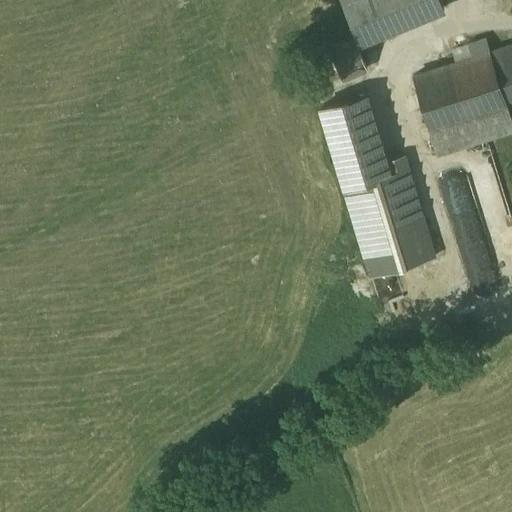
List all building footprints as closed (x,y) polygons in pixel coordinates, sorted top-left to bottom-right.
[(389,28),(377,0),(341,0),(358,41),(389,28)] [(441,0),(377,0),(389,28),(444,6),(441,0)] [(354,36),(329,46),(342,78),(367,67),(354,36)] [(472,58),(413,75),(429,128),(506,104),(489,51),(485,39),(468,45),(472,58)] [(511,43),(489,51),(506,104),(507,103),(511,101),(511,43)] [(366,93),(320,107),(345,187),(390,173),(385,159),(386,159),(366,93)] [(506,104),(429,128),(437,154),(511,130),(511,119),(507,103),(506,104)] [(386,159),(385,159),(390,173),(345,187),(372,275),(434,256),(403,154),(386,159)]
